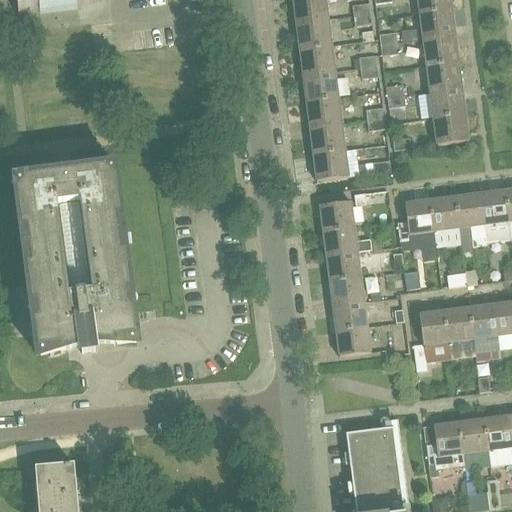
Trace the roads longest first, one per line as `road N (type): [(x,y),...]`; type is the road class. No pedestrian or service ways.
road 1 (unclassified): [(293,404),(241,0)]
road 2 (unclassified): [(0,431),(293,404)]
